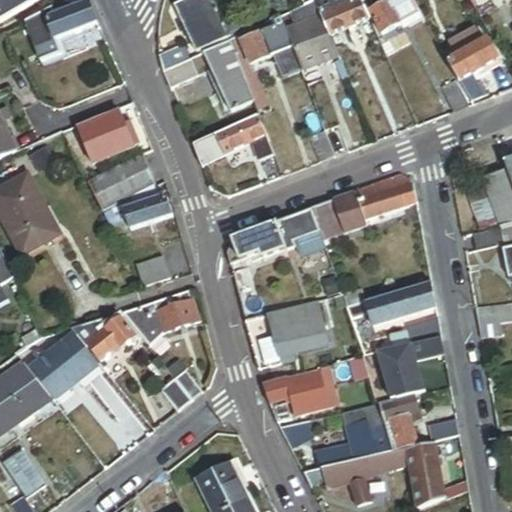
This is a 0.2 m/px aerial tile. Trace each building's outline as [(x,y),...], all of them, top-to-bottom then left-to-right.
[(0,0),(0,25),(44,0),(0,0)] [(228,40),(209,0),(196,0),(177,9),(198,55),(228,40)] [(348,5),(345,0),(321,0),(317,2),(323,17),(348,5)] [(368,12),(364,3),(362,0),(345,0),(348,5),(323,17),(332,38),(372,20),(368,12)] [(421,11),(414,0),(369,0),(364,3),(368,12),(371,11),(383,35),(402,26),(400,21),(406,18),(421,11)] [(73,14),(68,2),(65,4),(46,14),(49,23),(73,14)] [(323,17),(317,2),(282,20),(301,71),(303,74),(340,57),(332,38),(323,17)] [(99,27),(92,7),(73,14),(49,23),(56,43),(82,33),(99,27)] [(426,21),(421,11),(406,18),(409,23),(407,23),(410,28),(426,21)] [(46,14),(26,25),(41,65),(62,58),(56,43),(49,23),(46,14)] [(234,43),(267,27),(262,15),(229,31),(234,43)] [(285,78),(301,71),(282,20),(267,27),(234,43),(232,44),(253,99),(268,93),(257,66),(277,58),(285,78)] [(62,58),(41,65),(43,70),(69,61),(63,46),(83,38),(82,33),(56,43),(62,58)] [(450,65),(461,84),(479,74),(501,62),(490,42),(450,65)] [(253,99),(232,44),(206,55),(234,115),(255,104),(253,99)] [(186,47),(161,59),(165,75),(193,62),(186,47)] [(200,78),(193,62),(165,75),(172,91),(200,78)] [(504,67),(501,62),(479,74),(482,79),(504,67)] [(443,91),(456,115),(470,107),(456,83),(443,91)] [(268,93),(253,99),(255,104),(260,117),(268,114),(275,111),(268,93)] [(0,114),(0,164),(19,155),(3,125),(12,120),(7,111),(0,114)] [(127,113),(121,116),(135,151),(141,148),(127,113)] [(272,125),(268,114),(260,117),(265,128),(272,125)] [(135,151),(121,116),(80,133),(95,168),(135,151)] [(196,148),(203,169),(250,146),(254,155),(270,147),(267,138),(268,137),(259,118),(196,148)] [(322,166),(335,161),(326,134),(312,139),(322,166)] [(158,189),(146,158),(90,186),(105,216),(115,211),(157,190),(158,189)] [(511,228),(511,178),(509,172),(484,180),(486,186),(501,225),(503,231),(511,228)] [(402,177),(314,210),(323,233),(328,248),(370,232),(368,226),(418,207),(414,185),(402,177)] [(0,195),(0,218),(23,258),(24,260),(62,238),(61,237),(28,179),(0,195)] [(501,225),(486,186),(469,193),(483,232),(501,225)] [(157,190),(115,211),(118,218),(127,215),(161,203),(157,190)] [(127,215),(129,222),(133,233),(173,219),(166,201),(161,203),(127,215)] [(323,233),(314,210),(234,241),(228,255),(231,267),(261,256),(263,260),(286,252),(287,254),(298,250),(296,244),(323,233)] [(115,211),(105,216),(112,230),(129,222),(127,215),(118,218),(115,211)] [(507,247),(511,246),(511,228),(503,231),(475,237),(479,253),(507,247)] [(24,260),(23,258),(21,259),(26,268),(68,244),(63,236),(61,237),(62,238),(24,260)] [(0,290),(13,282),(0,256),(0,290)] [(173,282),(166,260),(139,269),(147,291),(173,282)] [(342,286),(339,278),(330,282),(336,300),(346,297),(342,286)] [(346,297),(358,295),(353,282),(342,286),(346,297)] [(358,295),(346,297),(350,311),(367,306),(375,330),(437,311),(432,286),(368,305),(365,294),(358,295)] [(17,298),(20,296),(18,292),(15,294),(13,290),(0,296),(0,297),(12,320),(17,330),(26,345),(38,338),(17,298)] [(193,305),(190,294),(156,305),(167,336),(202,324),(195,304),(193,305)] [(167,336),(156,305),(124,316),(151,351),(167,336)] [(328,346),(317,305),(247,325),(260,373),(283,366),(283,364),(299,360),(298,355),(328,346)] [(511,305),(477,312),(480,332),(501,329),(511,326),(511,305)] [(117,323),(114,319),(72,332),(87,350),(88,349),(101,364),(119,349),(122,351),(137,339),(121,319),(117,323)] [(17,330),(12,320),(4,323),(10,334),(17,330)] [(442,342),(438,321),(414,327),(419,348),(442,342)] [(501,329),(480,332),(482,342),(503,339),(501,329)] [(99,367),(74,336),(30,372),(52,399),(55,402),(72,388),(70,386),(75,381),(78,384),(99,367)] [(410,364),(445,356),(442,342),(419,348),(354,364),(356,372),(383,365),(393,363),(409,359),(410,364)] [(383,365),(386,379),(396,376),(393,363),(383,365)] [(52,399),(30,372),(26,366),(0,384),(0,448),(3,453),(20,440),(12,429),(52,399)] [(335,385),(331,370),(321,372),(324,387),(335,385)] [(324,387),(321,372),(290,380),(296,405),(299,418),(330,410),(324,387)] [(187,374),(176,382),(190,400),(201,391),(187,374)] [(289,406),(296,405),(290,380),(264,387),(272,407),(289,403),(289,406)] [(190,400),(176,382),(162,393),(178,414),(192,403),(190,400)] [(335,385),(324,387),(330,410),(340,407),(335,385)] [(422,424),(416,399),(383,406),(385,414),(388,429),(394,455),(406,452),(416,450),(411,427),(422,424)] [(371,433),(367,419),(385,414),(383,406),(346,415),(354,448),(319,458),(323,472),(324,472),(394,455),(388,429),(371,433)] [(460,439),(457,424),(429,430),(430,446),(435,445),(460,439)] [(511,441),(503,443),(506,462),(511,461),(511,441)] [(410,468),(418,511),(420,511),(445,503),(435,445),(430,446),(416,450),(406,452),(410,468)] [(410,468),(406,452),(394,455),(324,472),(327,486),(329,493),(352,486),(366,482),(410,468)] [(22,453),(2,466),(25,498),(27,502),(47,489),(22,453)] [(231,467),(225,470),(237,496),(243,493),(231,467)] [(237,496),(225,470),(199,483),(212,511),(252,511),(243,493),(237,496)] [(323,472),(305,476),(312,491),(327,486),(324,472),(323,472)] [(366,482),(352,486),(360,510),(373,505),(366,482)] [(33,511),(27,502),(25,498),(10,508),(12,511),(33,511)]
